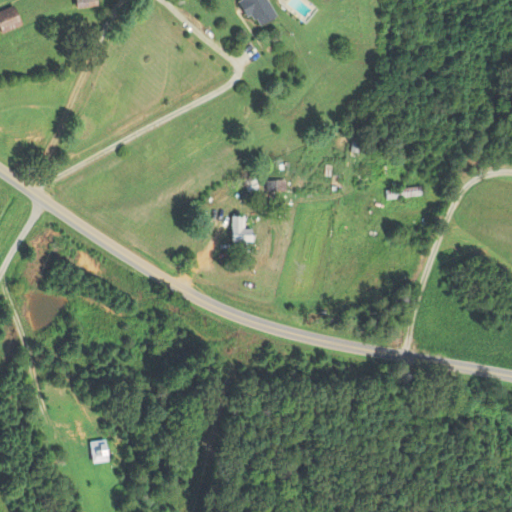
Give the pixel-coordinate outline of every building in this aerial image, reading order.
[(277,15),(268,0),(239,0),(256,28),(277,15)] [(21,25),(12,5),(0,10),(0,33),(0,34),(21,25)] [(263,180),(263,193),(284,193),(284,180),(263,180)] [(419,189),(385,189),(385,197),(419,197),(419,189)] [(250,228),(244,228),(244,217),(229,217),(229,250),(250,250),(250,228)]
